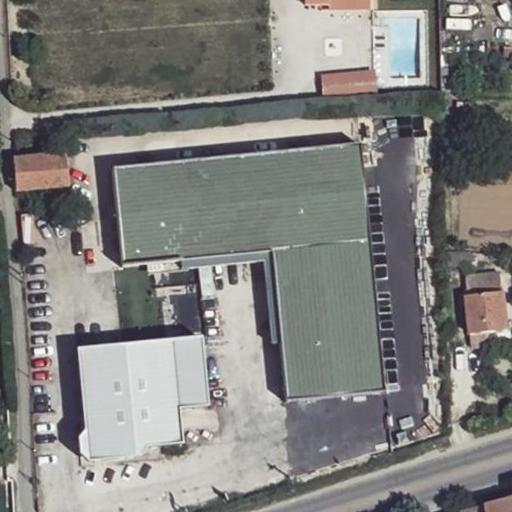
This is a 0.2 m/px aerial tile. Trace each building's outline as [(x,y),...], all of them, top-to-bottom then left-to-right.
[(328,11),(370,11),(369,0),(329,0),(330,6),(327,6),(328,11)] [(374,70),(320,76),(323,102),(377,97),(374,70)] [(383,394),(360,145),(111,170),(121,269),(271,254),(285,403),(383,394)] [(86,185),(83,153),(65,154),(68,187),(86,185)] [(15,191),(15,192),(67,187),(68,187),(65,154),(13,160),(15,191)] [(86,185),(68,187),(69,217),(90,215),(86,185)] [(447,254),(446,265),(472,267),(472,255),(447,254)] [(484,256),(472,255),(472,267),(483,268),(484,256)] [(466,278),(469,298),(467,299),(470,335),(471,348),(489,347),(488,334),(508,332),(504,295),(502,295),(500,274),(466,278)] [(202,338),(79,348),(86,432),(86,441),(98,451),(146,447),(182,444),(179,410),(208,407),(202,338)] [(86,441),(86,432),(79,439),(81,455),(88,461),(140,455),(146,447),(98,451),(86,441)] [(511,511),(511,501),(485,508),(486,511),(511,511)]
